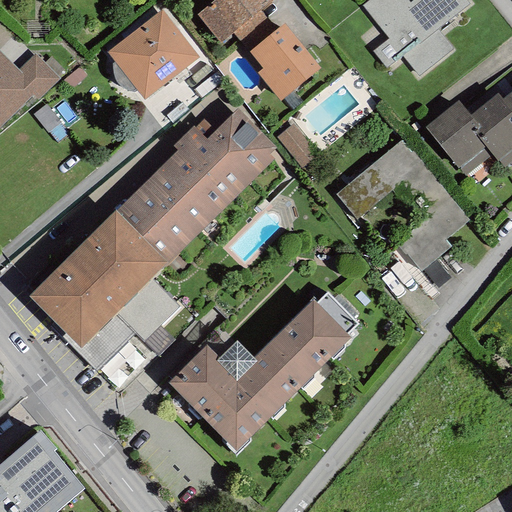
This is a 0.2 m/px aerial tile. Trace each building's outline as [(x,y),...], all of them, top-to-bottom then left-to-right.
[(215,0),(197,15),(220,43),(233,33),(260,11),(273,0),(215,0)] [(369,0),(363,5),(380,27),(410,3),(407,0),(369,0)] [(380,27),(389,39),(373,51),(386,68),(402,56),(418,76),(453,49),(437,28),(469,4),(465,0),(414,0),(410,3),(380,27)] [(162,10),(107,53),(114,62),(136,91),(143,100),(199,57),(162,10)] [(276,30),(260,11),(233,33),(249,52),(276,30)] [(49,20),(21,21),(22,42),(50,41),(49,20)] [(321,69),(285,23),(276,30),(249,52),(262,68),(257,73),(280,101),(285,97),(321,69)] [(18,69),(0,52),(0,128),(2,126),(32,96),(38,91),(18,69)] [(36,53),(18,69),(38,91),(32,96),(36,100),(60,79),(36,53)] [(134,92),(136,91),(114,62),(111,64),(112,69),(113,75),(115,82),(118,87),(123,89),(128,91),(134,92)] [(87,75),(79,66),(62,80),(70,90),(87,75)] [(511,91),(503,99),(511,109),(511,121),(511,122),(511,91)] [(511,109),(503,99),(497,92),(470,115),(481,127),(474,132),(492,153),(504,168),(511,161),(511,122),(511,121),(511,109)] [(481,127),(470,115),(459,100),(424,127),(463,175),(492,153),(474,132),(481,127)] [(46,105),(33,115),(46,133),(59,123),(46,105)] [(116,211),(28,296),(80,349),(168,264),(274,160),(268,154),(275,148),(236,109),(205,139),(193,126),(172,146),(177,151),(116,211)] [(311,159),(290,134),(277,145),(298,170),(311,159)] [(403,139),(335,195),(356,220),(393,190),(420,223),(395,244),(404,255),(406,254),(420,271),(451,246),(446,240),(470,220),(403,139)] [(205,347),(168,383),(234,451),(351,338),(347,334),(356,324),(326,293),(316,303),(313,300),(253,359),(234,377),(217,359),(205,347)] [(253,359),(236,341),(217,359),(234,377),(253,359)] [(36,433),(0,464),(0,511),(56,511),(84,489),(52,452),(56,448),(40,430),(36,433)]
